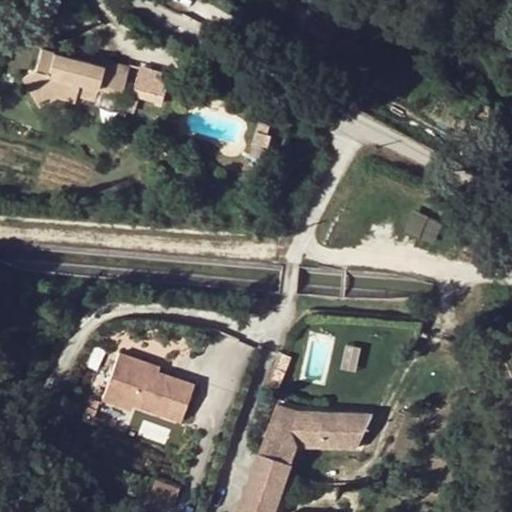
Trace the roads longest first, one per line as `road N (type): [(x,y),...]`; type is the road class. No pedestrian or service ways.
road 1 (unclassified): [(126,0),(511,203)]
road 2 (unclassified): [(297,252),(511,274)]
